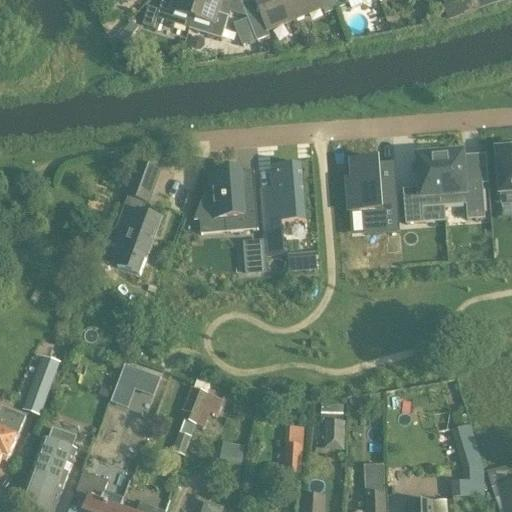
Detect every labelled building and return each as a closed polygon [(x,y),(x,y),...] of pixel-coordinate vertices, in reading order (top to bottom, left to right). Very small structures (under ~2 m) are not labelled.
[(192,20),(198,0),(175,0),(175,1),(172,0),(162,0),(155,25),(187,36),(192,20)] [(221,0),(198,0),(192,20),(205,24),(201,34),(221,41),(228,19),(217,15),(221,0)] [(237,0),(234,0),(230,14),(246,19),(243,11),(239,1),(237,0)] [(267,34),(294,22),(285,0),(252,0),(255,6),(243,11),(246,19),(247,20),(256,43),(269,38),(267,34)] [(285,0),(294,22),(323,11),(325,16),(337,11),(332,0),(285,0)] [(332,0),(337,11),(348,6),(347,2),(350,0),(362,0),(367,2),(372,0),(332,0)] [(457,0),(443,4),(447,18),(504,0),(457,0)] [(256,43),(247,20),(232,26),(242,49),(256,43)] [(507,151),(497,152),(500,196),(511,195),(511,147),(507,148),(507,151)] [(457,151),(440,152),(444,208),(466,207),(467,222),(485,221),(482,187),(482,186),(466,187),(463,158),(463,155),(457,155),(457,151)] [(419,190),(403,192),(406,227),(423,225),(422,210),(444,208),(440,152),(423,154),(423,158),(417,158),(419,190)] [(399,233),(395,183),(378,185),(376,166),(376,160),(350,162),(352,180),(345,181),(347,212),(363,210),(365,235),(399,233)] [(162,222),(142,215),(146,205),(149,206),(161,173),(137,164),(124,198),(130,200),(117,236),(128,240),(125,249),(150,258),(162,222)] [(271,169),(273,191),(275,211),(263,212),(266,258),(285,256),(282,224),(306,223),(302,167),(271,169)] [(225,234),(258,232),(255,192),(242,193),(241,173),(231,174),(230,171),(211,173),(212,191),(206,191),(194,223),(224,221),(225,234)] [(383,255),(399,253),(398,236),(386,237),(386,242),(382,243),(383,255)] [(266,275),(263,243),(243,244),(245,277),(266,275)] [(288,272),(318,271),(317,259),(288,259),(288,272)] [(43,341),(39,355),(62,362),(66,348),(43,341)] [(23,411),(40,418),(59,366),(42,359),(23,411)] [(196,427),(207,396),(191,390),(182,413),(186,415),(184,422),(196,427)] [(208,396),(202,410),(218,416),(223,402),(208,396)] [(321,415),(344,415),(343,406),(321,407),(321,415)] [(8,461),(23,424),(9,418),(4,429),(0,427),(0,463),(2,459),(8,461)] [(322,451),(344,452),(345,424),(323,424),(322,451)] [(54,511),(76,455),(43,443),(17,511),(54,511)] [(283,476),(301,477),(303,448),(285,447),(283,476)] [(366,494),(385,493),(384,465),(365,466),(366,494)] [(491,471),(494,484),(511,480),(511,467),(511,466),(491,471)] [(483,470),(462,471),(463,484),(451,484),(452,499),(484,498),(483,470)] [(84,511),(119,511),(120,511),(119,511),(123,500),(105,493),(108,484),(83,475),(75,496),(89,501),(84,511)] [(511,511),(511,482),(511,483),(496,486),(501,511),(511,511)] [(301,511),(323,511),(324,498),(302,497),(301,511)] [(383,511),(382,497),(367,497),(367,511),(383,511)] [(434,511),(434,503),(408,505),(408,511),(434,511)] [(434,511),(445,511),(445,503),(434,503),(434,511)]
